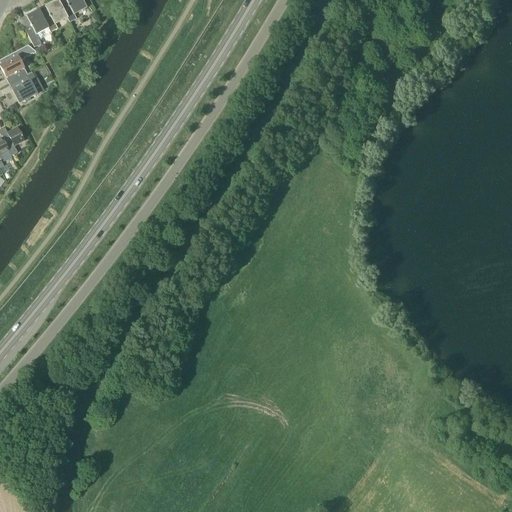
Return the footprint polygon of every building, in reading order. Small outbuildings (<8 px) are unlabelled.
[(69,24),(69,23),(57,0),(38,10),(50,33),(57,30),(54,25),(66,19),(69,24)] [(76,20),(73,15),(85,9),(80,0),(57,0),(69,23),(76,20)] [(50,33),(38,10),(19,20),(28,39),(34,49),(40,45),(35,35),(47,29),(50,33)] [(33,56),(36,54),(35,53),(36,53),(27,46),(0,60),(0,64),(0,66),(0,65),(0,69),(8,85),(27,75),(20,61),(22,60),(22,61),(25,60),(24,59),(27,57),(27,58),(30,57),(29,56),(32,55),(33,56)] [(27,75),(8,85),(18,104),(37,94),(31,82),(35,80),(31,74),(27,76),(27,75)] [(4,129),(0,131),(0,137),(1,139),(8,152),(10,157),(17,154),(14,147),(24,142),(24,141),(26,140),(20,128),(17,130),(17,128),(6,133),(4,129)] [(3,167),(0,169),(3,175),(9,172),(5,166),(3,167)]
